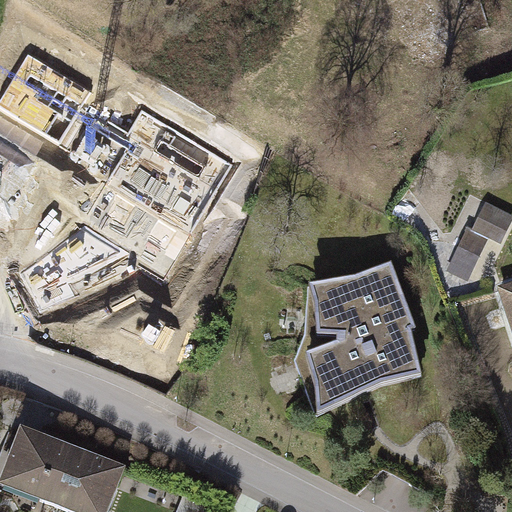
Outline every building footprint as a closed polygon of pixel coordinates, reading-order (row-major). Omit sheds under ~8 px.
[(79,154),(131,221),(191,255),(250,149),(210,127),(187,168),(177,175),(164,168),(125,118),(103,106),(74,128),(89,147),(79,154)] [(448,273),(468,282),(489,239),(502,245),(511,225),(511,213),(466,191),(442,240),(459,248),(448,273)] [(416,332),(391,267),(355,280),(309,288),(314,306),(315,337),(335,339),(336,344),(304,357),(315,387),(317,413),(380,386),(421,377),(412,335),(416,332)] [(511,283),(498,288),(511,332),(511,283)] [(23,427),(1,484),(73,511),(110,511),(128,467),(23,427)]
